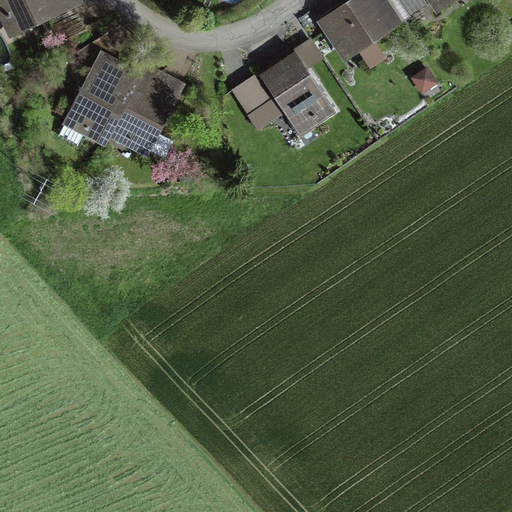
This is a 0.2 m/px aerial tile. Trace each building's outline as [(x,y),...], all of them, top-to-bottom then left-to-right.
[(72,0),(4,0),(0,2),(0,28),(9,47),(78,13),(72,0)] [(382,0),(364,0),(316,31),(341,70),(403,30),(382,0)] [(420,0),(435,21),(467,0),(420,0)] [(297,145),(333,122),(295,61),(233,100),(257,137),(282,122),(297,145)] [(108,148),(140,85),(98,63),(61,135),(104,156),(108,148)] [(140,85),(108,148),(145,167),(183,92),(146,74),(140,85)]
